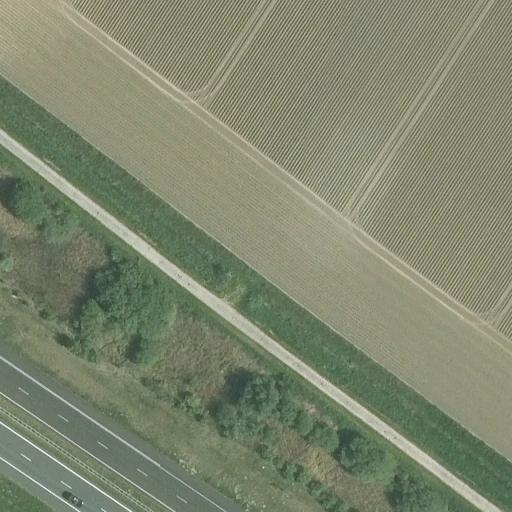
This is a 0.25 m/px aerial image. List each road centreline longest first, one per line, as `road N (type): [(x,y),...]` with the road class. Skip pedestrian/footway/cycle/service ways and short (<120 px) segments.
road 1 (unclassified): [(497,511),(0,135)]
road 2 (motorway): [(198,511),(0,376)]
road 3 (motorway): [(0,439),(104,511)]
